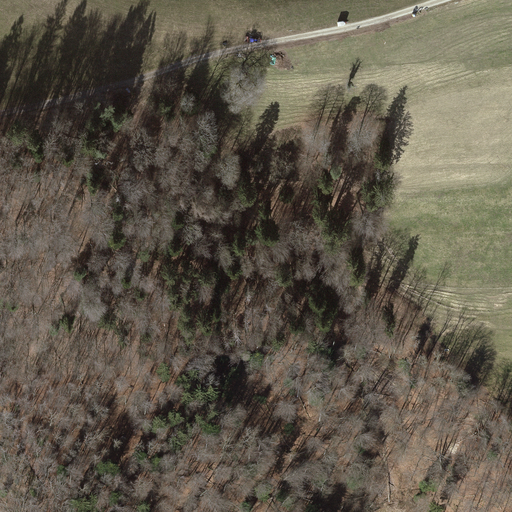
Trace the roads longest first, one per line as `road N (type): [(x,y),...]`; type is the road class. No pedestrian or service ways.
road 1 (track): [(162,78),(466,0)]
road 2 (track): [(0,116),(162,78)]
